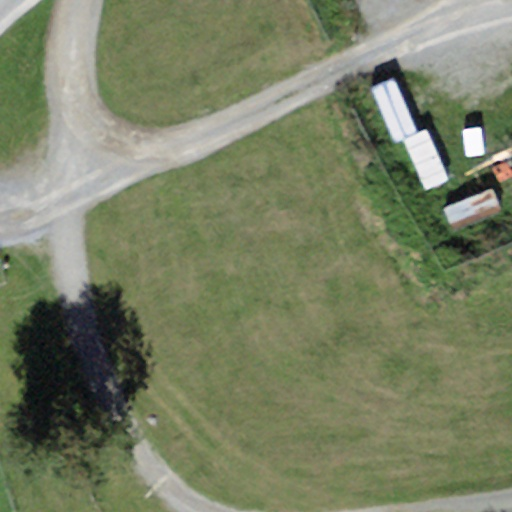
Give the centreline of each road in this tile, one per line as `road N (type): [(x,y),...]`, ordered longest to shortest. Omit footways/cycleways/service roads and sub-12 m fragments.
road 1 (track): [(86,0),(58,160),(77,339),(113,412),(176,509),(186,511)]
road 2 (track): [(379,511),(511,494)]
